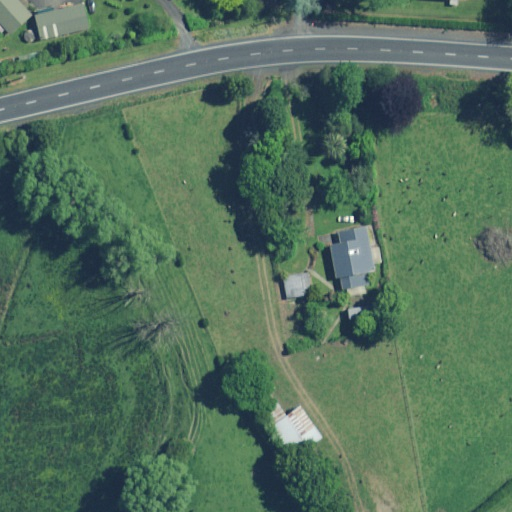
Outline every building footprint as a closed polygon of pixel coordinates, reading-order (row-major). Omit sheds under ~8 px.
[(0,0),(0,26),(8,35),(30,15),(15,0),(0,0)] [(39,41),(88,30),(82,6),(34,17),(39,41)] [(372,271),(364,227),(337,232),(339,243),(328,245),(334,278),(338,277),(340,289),(367,284),(365,272),(372,271)] [(306,273),(282,277),(286,299),(310,295),(306,273)] [(371,319),(370,308),(348,308),(349,320),(371,319)] [(285,416),(272,398),(257,408),(291,458),(321,438),(299,406),(285,416)]
